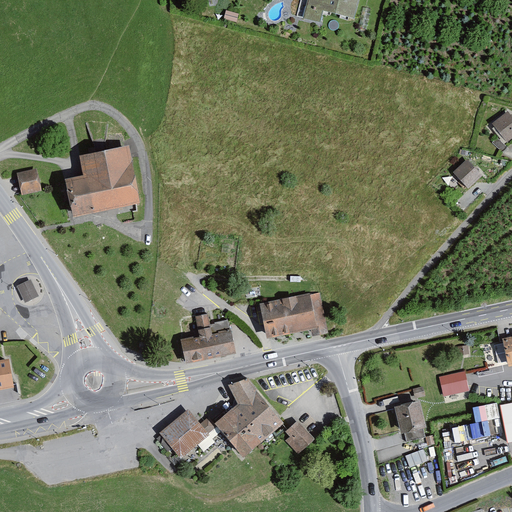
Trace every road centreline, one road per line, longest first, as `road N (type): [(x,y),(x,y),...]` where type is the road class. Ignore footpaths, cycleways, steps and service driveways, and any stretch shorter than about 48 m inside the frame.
road 1 (unclassified): [(380,336),(425,270),(511,172)]
road 2 (secondary): [(102,402),(276,358)]
road 3 (unclassified): [(334,345),(358,420),(371,511)]
road 4 (secondary): [(276,358),(157,376),(108,365)]
road 5 (secondary): [(511,311),(380,336)]
road 6 (secondary): [(104,362),(39,254)]
road 7 (secondary): [(39,254),(65,314),(72,370)]
